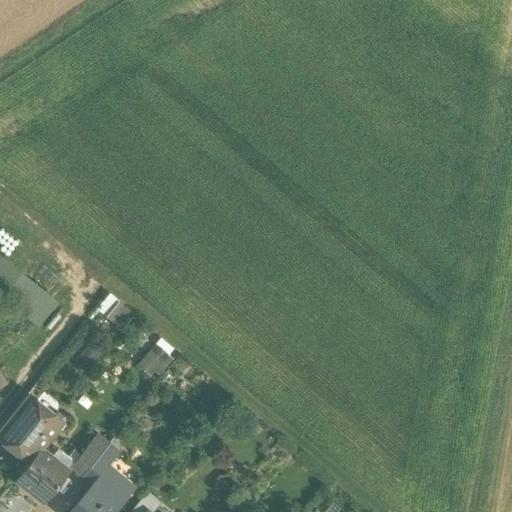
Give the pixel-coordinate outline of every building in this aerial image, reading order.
[(0,257),(0,294),(38,326),(57,302),(1,256),(0,257)] [(116,324),(130,308),(110,291),(96,307),(116,324)] [(137,362),(153,378),(176,356),(161,340),(137,362)] [(25,397),(0,427),(0,436),(6,441),(9,437),(21,447),(21,455),(29,461),(40,448),(41,448),(56,429),(60,429),(64,423),(63,416),(58,412),(51,413),(48,416),(25,397)] [(86,447),(70,466),(82,476),(82,475),(98,456),(86,447)] [(29,461),(16,479),(44,501),(69,471),(41,448),(40,448),(29,461)] [(98,456),(82,475),(92,483),(104,468),(111,460),(101,452),(98,456)] [(92,483),(86,489),(88,491),(69,511),(113,511),(131,491),(104,468),(92,483)] [(147,491),(132,509),(135,511),(145,511),(146,511),(148,511),(153,511),(161,503),(147,491)]
